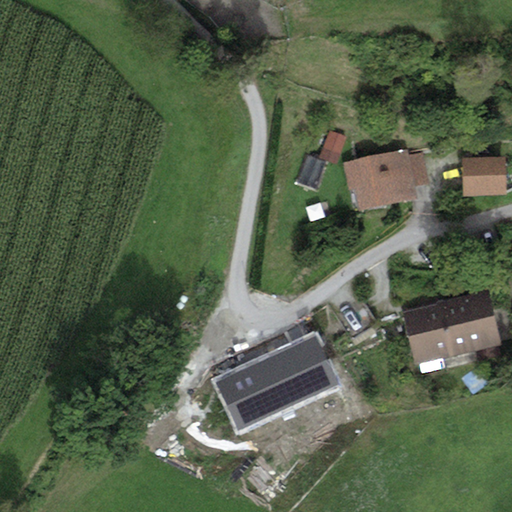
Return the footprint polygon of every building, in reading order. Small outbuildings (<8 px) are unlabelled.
[(346,137),(328,131),(319,158),(336,164),(346,137)] [(406,152),(343,164),(348,190),(353,189),(357,210),(415,199),(413,187),(407,156),(406,152)] [(422,153),(407,156),(413,187),(429,184),(422,153)] [(505,157),(462,158),(463,196),(505,195),(505,157)] [(488,291),(402,312),(415,366),(501,346),(488,291)]
